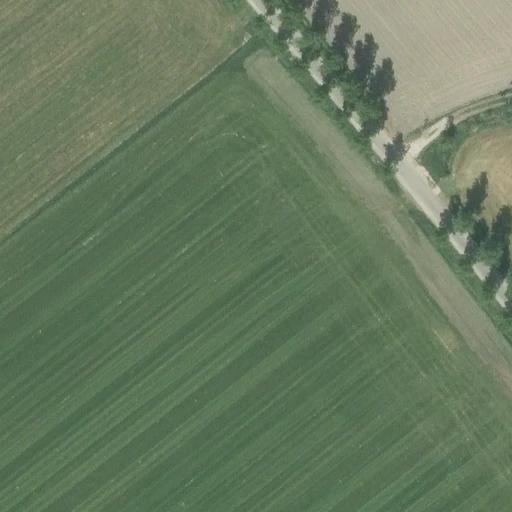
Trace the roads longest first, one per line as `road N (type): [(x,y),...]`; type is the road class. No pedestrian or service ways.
road 1 (unclassified): [(511,303),(252,0)]
road 2 (track): [(511,99),(470,109),(389,158)]
